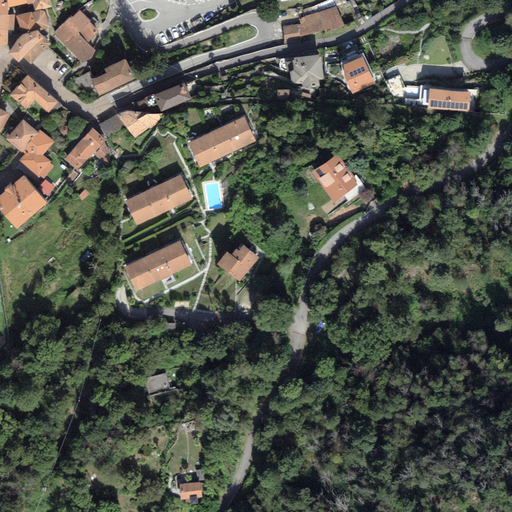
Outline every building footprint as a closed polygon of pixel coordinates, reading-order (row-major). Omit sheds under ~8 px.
[(49,0),(6,0),(7,7),(33,2),(36,10),(44,8),(51,6),(49,0)] [(300,27),(284,28),(286,46),(301,45),(301,38),(324,31),(325,35),(345,27),(337,9),(346,5),(344,0),(331,0),(306,10),(306,18),(299,19),(300,27)] [(36,10),(18,16),(24,35),(38,30),(50,27),(44,8),(36,10)] [(91,23),(80,11),(55,35),(83,64),(95,52),(87,43),(99,32),(96,28),(99,25),(95,20),(91,23)] [(8,15),(0,13),(0,44),(7,45),(8,31),(14,31),(15,15),(8,15)] [(24,35),(7,53),(19,63),(24,58),(31,65),(51,42),(38,30),(24,35)] [(321,55),(278,60),(279,70),(291,75),(292,85),(302,84),(303,89),(319,87),(318,80),(324,80),(321,55)] [(374,85),(363,57),(342,65),(353,93),(374,85)] [(108,74),(93,80),(100,95),(135,79),(126,59),(105,68),(108,74)] [(61,105),(28,76),(11,95),(27,109),(35,100),(52,115),(61,105)] [(185,85),(139,104),(142,111),(158,104),(160,111),(190,99),(185,85)] [(468,93),(431,90),(429,109),(466,112),(468,93)] [(125,113),(121,116),(136,138),(163,121),(161,117),(125,113)] [(117,117),(99,125),(107,138),(124,127),(117,117)] [(244,119),(190,145),(201,167),(255,141),(244,119)] [(53,143),(43,134),(38,134),(23,122),(8,140),(21,151),(27,154),(21,162),(38,176),(48,164),(41,157),(53,143)] [(102,141),(93,133),(67,159),(77,168),(102,141)] [(337,157),(315,172),(334,200),(357,185),(337,157)] [(181,176),(127,203),(138,226),(172,210),(193,200),(181,176)] [(48,178),(43,184),(53,193),(58,187),(48,178)] [(44,203),(23,179),(0,198),(0,205),(17,225),(44,203)] [(179,244),(127,268),(137,290),(162,278),(190,265),(179,244)] [(257,259),(244,249),(240,254),(237,251),(233,256),(228,252),(219,263),(239,280),(257,259)] [(167,372),(145,376),(149,393),(170,389),(167,372)] [(205,499),(204,485),(181,486),(181,499),(205,499)]
